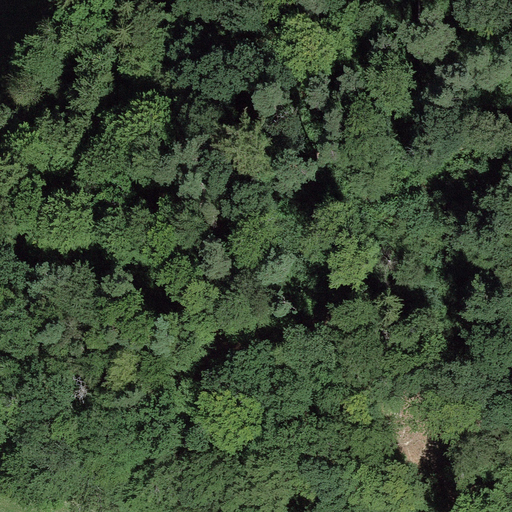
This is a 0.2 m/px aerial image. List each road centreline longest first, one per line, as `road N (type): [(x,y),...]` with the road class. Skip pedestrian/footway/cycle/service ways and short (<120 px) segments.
road 1 (track): [(0,450),(168,511)]
road 2 (track): [(62,0),(0,158)]
